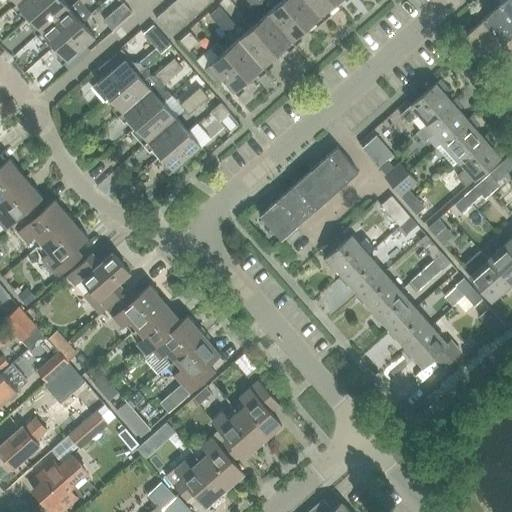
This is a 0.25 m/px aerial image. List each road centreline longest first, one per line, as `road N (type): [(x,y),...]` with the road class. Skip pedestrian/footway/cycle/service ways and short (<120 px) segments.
road 1 (residential): [(205,248),(217,206),(457,0)]
road 2 (residential): [(205,248),(157,242),(117,218),(0,74)]
road 3 (residential): [(354,429),(205,248)]
road 4 (residential): [(260,511),(354,429)]
